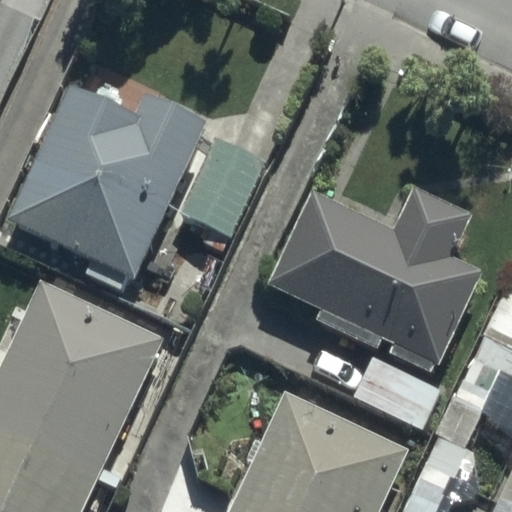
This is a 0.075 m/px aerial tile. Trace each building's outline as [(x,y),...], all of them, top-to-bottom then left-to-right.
[(229,246),(260,171),(201,146),(206,135),(140,107),(131,129),(66,100),(7,235),(137,292),(168,220),(229,246)] [(388,238),(309,202),(266,296),(319,320),(315,331),(377,360),(381,351),(393,356),(389,365),(429,383),(433,375),(438,377),(481,283),(451,269),(470,226),(407,197),(388,238)] [(511,275),(434,445),(464,459),(499,383),(511,389),(511,275)] [(84,511),(162,352),(37,292),(26,314),(14,308),(0,337),(0,357),(8,361),(0,378),(0,511),(84,511)] [(441,397),(371,365),(352,407),(421,439),(441,397)] [(383,511),(407,461),(280,402),(229,511),(383,511)] [(450,511),(462,486),(424,468),(403,511),(450,511)] [(511,511),(511,483),(498,511),(511,511)]
